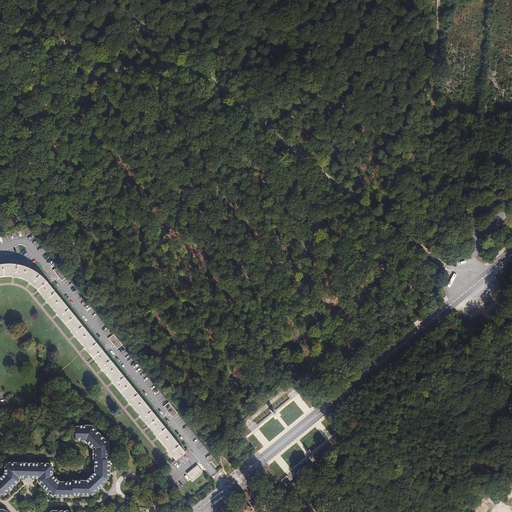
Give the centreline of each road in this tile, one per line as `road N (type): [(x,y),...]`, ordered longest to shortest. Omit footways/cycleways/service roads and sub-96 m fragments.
road 1 (track): [(474,284),(200,76),(89,69),(8,0)]
road 2 (track): [(0,28),(88,284),(127,346),(233,473)]
road 3 (secondary): [(197,511),(511,254)]
road 4 (motorway): [(433,0),(511,190)]
road 5 (track): [(502,507),(389,479),(326,511)]
road 6 (motorway): [(511,151),(448,0)]
